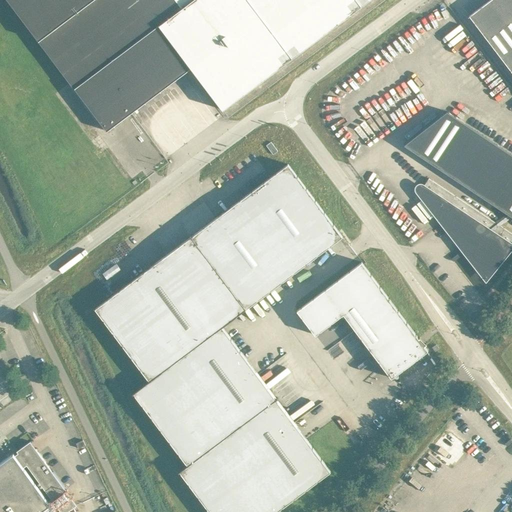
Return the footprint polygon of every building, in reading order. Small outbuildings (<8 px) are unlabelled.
[(8,0),(39,40),(38,40),(74,89),(75,88),(107,131),(132,112),(191,67),(157,22),(180,5),(176,0),(8,0)] [(176,0),(180,5),(157,22),(191,67),(223,110),(368,0),(176,0)] [(511,0),(489,0),(469,15),(511,71),(511,0)] [(511,153),(447,111),(435,120),(404,144),(511,217),(511,153)] [(271,141),(266,145),(273,154),(278,151),(271,141)] [(342,236),(341,235),(288,164),(270,177),(192,236),(191,234),(190,234),(246,308),(342,236)] [(451,258),(451,259),(454,261),(464,253),(467,251),(468,255),(471,257),(475,260),(478,261),(482,263),(483,262),(483,260),(489,260),(489,262),(494,262),(497,260),(501,258),(504,254),(511,246),(511,233),(435,182),(421,193),(453,233),(455,232),(459,238),(457,238),(464,248),(462,250),(451,258)] [(107,299),(95,308),(149,380),(222,326),(246,308),(190,234),(190,235),(191,236),(107,299)] [(343,313),(355,329),(391,378),(428,350),(424,345),(427,344),(426,343),(425,344),(419,338),(420,337),(418,338),(362,262),(297,310),(315,334),(343,313)] [(134,393),(187,465),(252,416),(276,399),(278,398),(277,397),(276,398),(222,326),(149,380),(132,393),(133,394),(134,393)] [(252,416),(187,465),(178,471),(179,472),(180,471),(210,511),(275,511),(330,471),(276,399),(252,416)] [(78,448),(85,445),(83,440),(76,443),(78,448)] [(0,511),(54,511),(56,511),(23,467),(27,464),(61,511),(66,511),(77,505),(30,441),(17,451),(18,453),(15,455),(13,453),(0,462),(0,511)]
